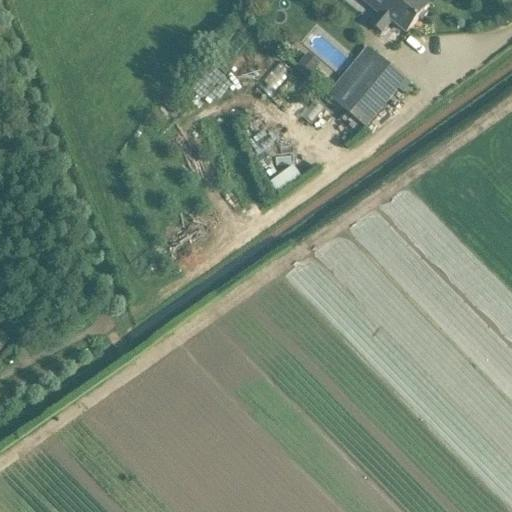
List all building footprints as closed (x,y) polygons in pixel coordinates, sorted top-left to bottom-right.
[(375,0),(369,7),(382,13),(372,22),(382,34),(393,22),(408,34),(430,7),(419,0),(375,0)] [(369,49),(328,99),(366,129),(401,87),(408,92),(413,85),(406,80),(369,49)] [(310,80),(322,65),(308,54),(296,69),(310,80)] [(310,101),(315,97),(301,84),(297,89),(310,101)] [(278,196),(302,179),(294,168),(271,186),(278,196)]
